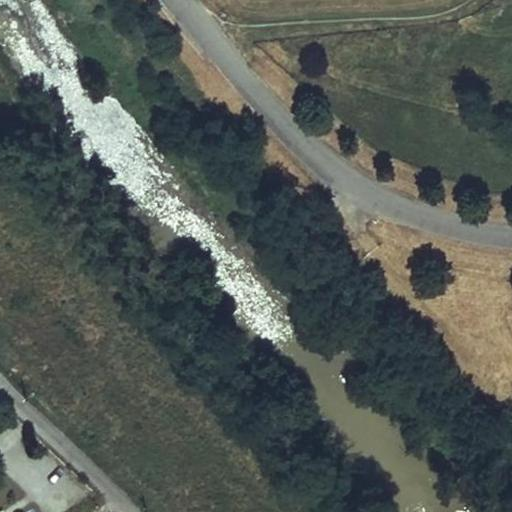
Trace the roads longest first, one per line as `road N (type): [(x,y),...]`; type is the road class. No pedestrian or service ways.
road 1 (unclassified): [(511,234),(475,236),(365,192),(295,139),(181,0)]
road 2 (residential): [(0,384),(134,511)]
